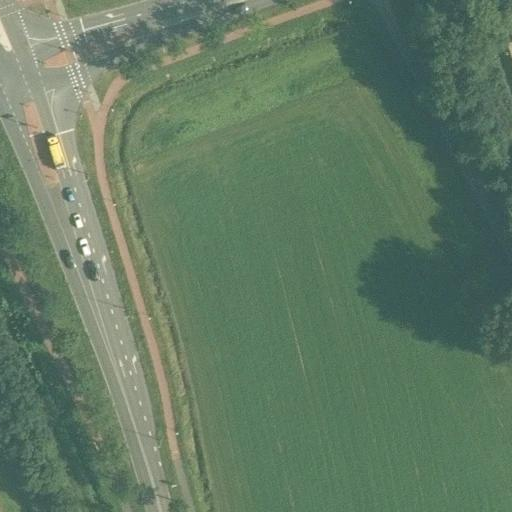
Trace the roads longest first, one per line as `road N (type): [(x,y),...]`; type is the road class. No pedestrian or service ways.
road 1 (primary): [(0,89),(141,453)]
road 2 (primary): [(141,453),(142,402),(38,85)]
road 3 (unclassified): [(511,267),(380,0)]
road 4 (secondary): [(38,85),(272,0)]
road 5 (secondary): [(198,0),(24,53)]
